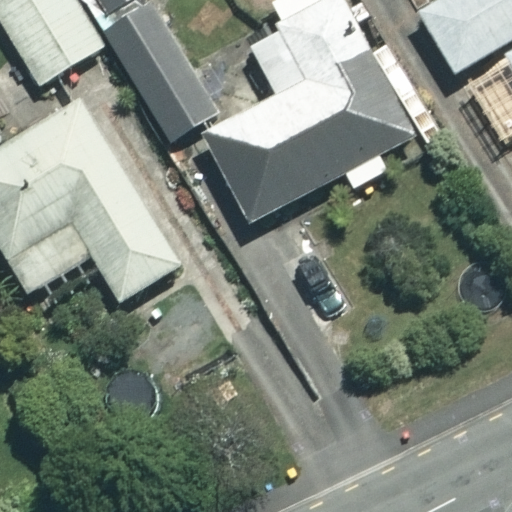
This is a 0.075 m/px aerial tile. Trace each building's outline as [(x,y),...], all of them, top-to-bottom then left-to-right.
[(72,0),(0,0),(0,24),(37,86),(101,48),(72,0)] [(131,0),(97,0),(105,14),(131,0)] [(153,0),(147,0),(108,24),(174,131),(217,105),(153,0)] [(276,92),(202,136),(258,228),(414,135),(333,0),(281,0),(266,9),(281,34),(252,51),(276,92)] [(511,0),(444,0),(417,17),(451,73),(511,34),(511,0)] [(0,153),(0,246),(35,301),(90,266),(112,301),(179,259),(80,103),(0,153)]
